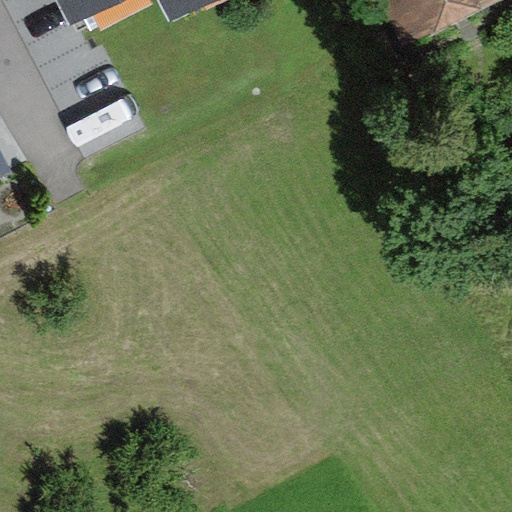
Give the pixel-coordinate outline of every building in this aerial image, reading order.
[(59,0),(74,28),(128,0),(160,0),(171,21),(211,0),(59,0)] [(405,0),(422,31),(481,0),(405,0)] [(67,104),(86,151),(146,127),(126,79),(67,104)] [(0,172),(13,166),(0,139),(0,172)] [(437,202),(414,214),(430,246),(454,235),(437,202)]
